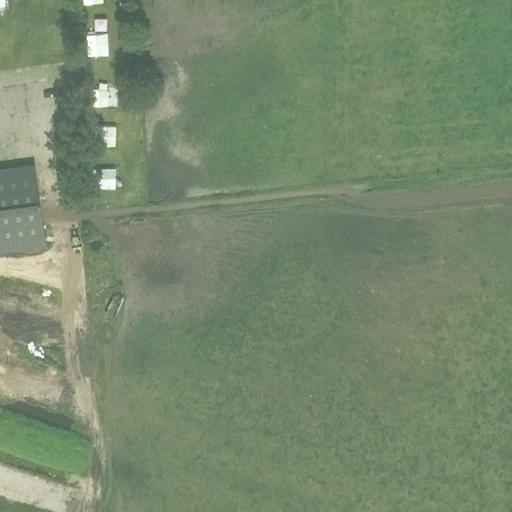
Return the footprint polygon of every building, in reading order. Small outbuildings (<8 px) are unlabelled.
[(108,27),(88,28),(88,51),(109,51),(108,27)] [(0,54),(18,53),(16,39),(0,40),(0,54)] [(91,150),(110,150),(111,92),(92,91),(91,150)] [(0,248),(45,243),(35,166),(0,170),(0,248)] [(0,372),(15,376),(18,365),(0,359),(0,372)]
